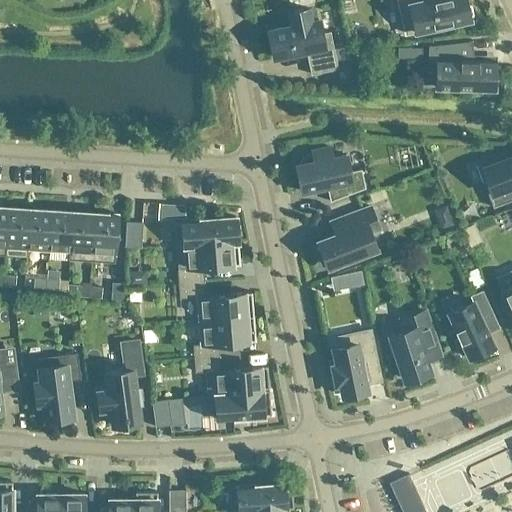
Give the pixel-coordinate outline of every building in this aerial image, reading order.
[(451,23),(468,19),(468,18),(472,15),(470,3),(464,2),(463,0),(397,0),(405,33),(433,26),(434,30),(452,27),(451,23)] [(310,74),(337,69),(330,31),(320,33),(317,20),(310,21),(307,8),(288,12),(291,25),(268,30),(274,57),(305,51),(310,74)] [(493,88),(493,60),(473,59),(471,40),(427,45),(427,62),(436,62),(436,85),(422,84),(422,86),(493,88)] [(421,59),(421,48),(397,48),(397,59),(421,59)] [(349,171),(345,154),(330,157),(328,147),(312,150),(313,152),(312,152),(309,153),(306,155),(304,156),(303,157),(302,159),(300,161),(299,163),(296,164),(302,191),(330,185),(333,198),(329,200),(329,201),(365,188),(361,169),(349,171)] [(504,153),(480,162),(487,180),(482,181),(492,207),(511,199),(511,155),(506,158),(504,153)] [(434,209),(433,212),(440,230),(453,224),(445,204),(434,209)] [(360,254),(375,248),(369,233),(378,229),(369,206),(331,221),(336,234),(318,241),(320,247),(316,248),(322,262),(325,260),(328,266),(343,260),(344,264),(361,257),(360,254)] [(26,249),(29,209),(7,207),(4,255),(26,256),(26,249)] [(48,250),(51,210),(29,209),(26,249),(48,250)] [(69,259),(73,212),(51,210),(48,250),(67,252),(67,259),(69,259)] [(91,260),(94,213),(73,212),(69,259),(91,260)] [(117,214),(94,213),(91,260),(114,262),(117,214)] [(174,222),(175,245),(230,242),(228,217),(211,219),(210,218),(205,218),(205,219),(174,222)] [(142,222),(125,221),(123,247),(140,248),(142,222)] [(473,223),(461,229),(470,248),(482,242),(473,223)] [(232,265),(230,242),(175,245),(177,269),(178,283),(203,281),(202,267),(206,267),(212,267),(212,266),(232,265)] [(396,267),(382,277),(389,287),(403,277),(396,267)] [(360,268),(347,271),(350,284),(363,281),(360,268)] [(3,275),(2,287),(15,288),(16,276),(3,275)] [(45,290),(46,279),(33,278),(32,289),(45,290)] [(58,280),(46,279),(45,290),(57,291),(58,280)] [(204,295),(203,281),(178,283),(179,298),(196,296),(198,320),(253,317),(251,292),(223,294),(223,293),(218,294),(204,295)] [(68,295),(77,296),(78,285),(69,284),(68,295)] [(511,284),(502,289),(502,287),(500,288),(503,295),(499,297),(507,314),(511,312),(511,313),(511,284)] [(90,286),(89,297),(102,298),(103,287),(90,286)] [(490,327),(497,324),(481,291),(470,296),(472,301),(447,313),(459,337),(453,339),(460,355),(466,353),(467,356),(485,348),(485,349),(494,345),(492,341),(491,341),(487,332),(491,330),(490,327)] [(439,354),(434,339),(425,311),(401,319),(404,330),(389,335),(390,339),(386,340),(391,354),(395,353),(403,379),(411,376),(412,380),(427,375),(426,371),(430,370),(426,359),(439,354)] [(255,339),(253,317),(198,320),(200,343),(192,344),(193,358),(219,356),(218,342),(222,342),(227,342),(227,341),(231,341),(255,339)] [(340,382),(342,395),(347,394),(348,397),(362,394),(361,391),(366,390),(363,378),(379,375),(370,329),(352,333),(355,343),(332,348),(336,364),(332,365),(335,383),(340,382)] [(139,401),(139,400),(137,388),(135,388),(133,374),(141,373),(137,341),(122,343),(125,370),(105,373),(107,389),(97,390),(100,409),(109,408),(112,424),(115,424),(115,427),(128,425),(128,422),(139,420),(137,401),(139,401)] [(0,400),(0,391),(18,389),(15,362),(5,364),(3,348),(0,348),(0,413),(3,413),(2,400),(0,400)] [(73,416),(69,387),(68,380),(80,379),(76,353),(54,355),(56,365),(38,368),(40,381),(34,382),(37,403),(43,403),(45,419),(73,416)] [(268,389),(266,367),(239,369),(239,368),(234,369),(220,370),(219,356),(193,358),(194,373),(205,372),(207,396),(214,395),(261,390),(268,389)] [(187,394),(203,393),(202,377),(193,378),(193,365),(186,366),(187,394)] [(268,389),(261,390),(214,395),(216,419),(240,417),(245,417),(245,416),(270,414),(268,389)] [(151,401),(154,426),(171,424),(168,399),(151,401)] [(171,405),(172,425),(212,424),(211,404),(171,405)] [(425,511),(408,473),(388,482),(401,511),(425,511)] [(229,487),(231,511),(285,507),(284,483),(266,485),(266,484),(261,484),(261,485),(229,487)] [(11,511),(12,511),(12,506),(11,488),(0,488),(0,511),(11,511)] [(185,511),(185,489),(168,489),(168,511),(185,511)] [(83,493),(61,494),(60,511),(83,511),(84,510),(83,493)] [(60,511),(61,494),(36,494),(35,511),(60,511)] [(155,511),(156,498),(132,499),(131,511),(155,511)] [(131,511),(132,499),(108,499),(107,511),(131,511)]
